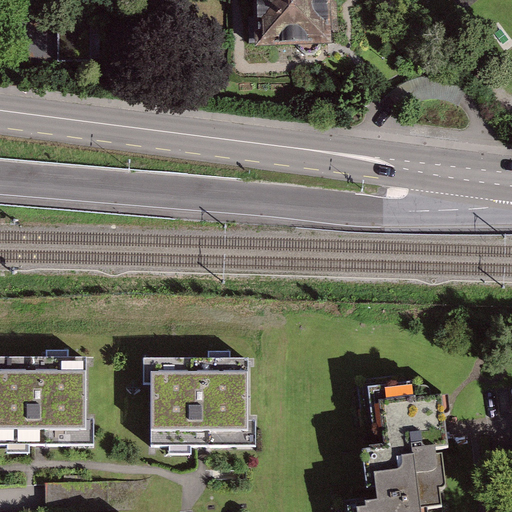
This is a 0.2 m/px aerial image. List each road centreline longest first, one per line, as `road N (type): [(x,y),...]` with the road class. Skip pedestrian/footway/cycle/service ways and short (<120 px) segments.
road 1 (tertiary): [(0,180),(396,214),(485,209),(497,201),(502,179)]
road 2 (primary): [(0,110),(502,179)]
